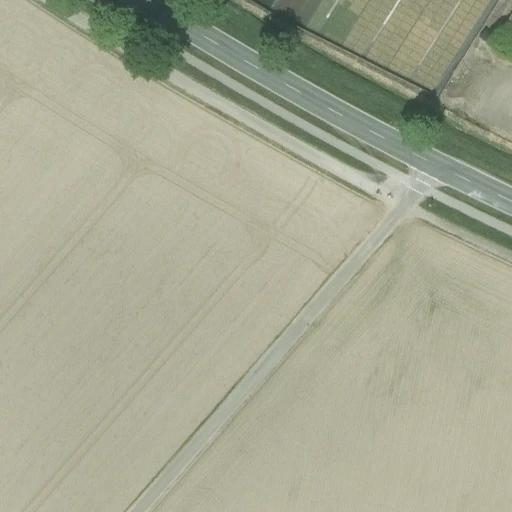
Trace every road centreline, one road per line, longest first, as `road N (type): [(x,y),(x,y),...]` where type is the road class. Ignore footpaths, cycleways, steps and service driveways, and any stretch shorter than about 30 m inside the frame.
road 1 (track): [(60,0),(403,207),(511,258)]
road 2 (track): [(138,511),(403,207),(429,164)]
road 3 (secondary): [(142,0),(511,204)]
